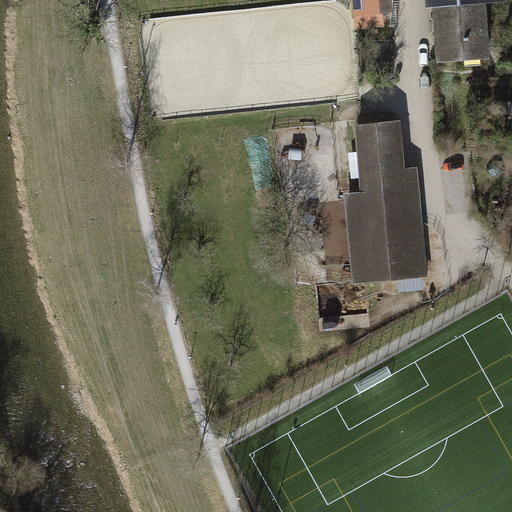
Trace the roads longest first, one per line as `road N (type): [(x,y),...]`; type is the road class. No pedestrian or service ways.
road 1 (track): [(110,0),(165,291),(205,437),(236,511)]
road 2 (track): [(205,437),(499,269)]
road 3 (track): [(511,291),(434,183),(409,0)]
